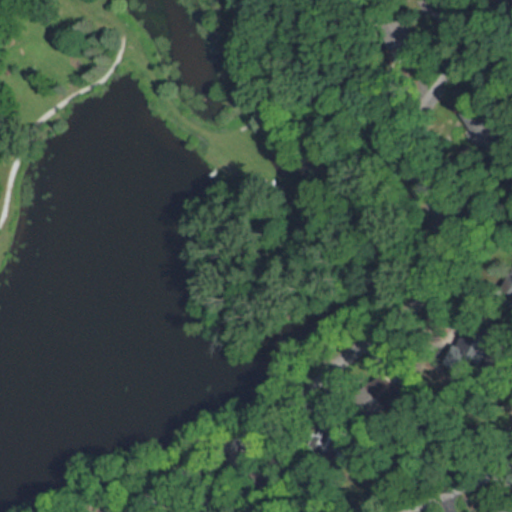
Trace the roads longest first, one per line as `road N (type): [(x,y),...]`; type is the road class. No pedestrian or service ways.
road 1 (residential): [(157,511),(167,491),(324,385),(416,291),(449,221)]
road 2 (residential): [(449,221),(425,191),(410,132),(424,96),(460,51),(461,29),(447,0)]
